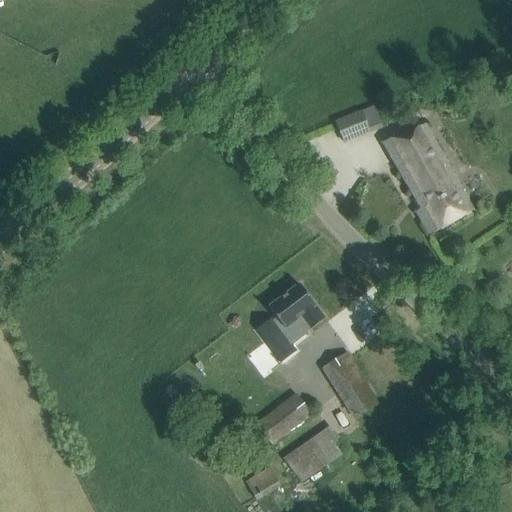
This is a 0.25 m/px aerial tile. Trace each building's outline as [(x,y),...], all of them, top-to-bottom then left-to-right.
[(370,108),(335,123),(343,142),(378,128),(370,108)] [(429,236),(446,226),(471,211),(419,122),(382,144),(421,209),(415,212),(429,236)] [(272,318),(255,330),(280,363),(296,351),(291,344),(306,333),(305,331),(310,328),(311,330),(325,319),(315,306),(300,285),(268,307),(277,319),(274,321),(272,318)] [(323,368),(354,417),(374,405),(343,355),(323,368)] [(272,445),(295,426),(311,414),(296,395),(257,426),(272,445)] [(334,443),(340,439),(331,426),(283,458),(301,482),(342,455),(334,443)] [(256,501),(280,487),(269,468),(245,482),(256,501)]
